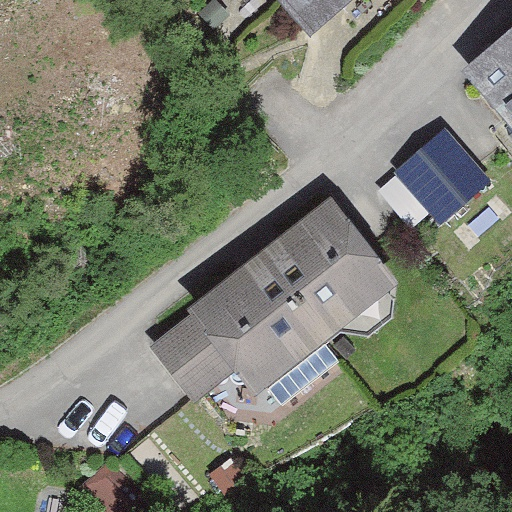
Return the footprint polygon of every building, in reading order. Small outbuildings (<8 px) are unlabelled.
[(284,0),(311,31),(346,0),(284,0)] [(511,26),(447,80),(511,158),(511,26)] [(397,173),(441,227),(490,187),(445,133),(397,173)] [(329,204),(261,256),(325,340),(394,288),(329,204)] [(261,256),(192,309),(257,392),(325,340),(261,256)]
